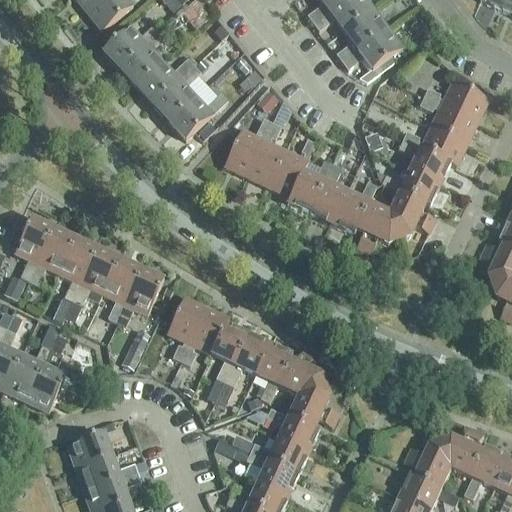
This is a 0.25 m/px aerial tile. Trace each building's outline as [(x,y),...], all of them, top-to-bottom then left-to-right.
[(71,0),(86,18),(107,0),(71,0)] [(107,0),(86,18),(101,37),(132,11),(122,0),(107,0)] [(162,0),(158,4),(163,10),(172,2),(181,11),(190,2),(188,0),(162,0)] [(312,30),(352,0),(315,0),(323,10),(306,22),(312,30)] [(343,37),(373,15),(361,0),(352,0),(312,30),(318,37),(334,25),(343,37)] [(503,17),(511,0),(482,0),(482,1),(480,6),(503,17)] [(511,0),(503,17),(511,21),(511,0)] [(213,21),(199,4),(182,19),(196,36),(213,21)] [(341,68),(387,34),(373,15),(343,37),(351,48),(335,60),(341,68)] [(119,75),(161,36),(154,29),(139,43),(129,32),(102,58),(119,75)] [(213,38),(220,46),(227,40),(221,32),(213,38)] [(372,76),(402,54),(387,34),(341,68),(347,76),(363,64),(372,76)] [(153,57),(167,44),(161,36),(119,75),(135,93),(162,68),(153,57)] [(243,61),(235,67),(244,79),(252,72),(243,61)] [(201,76),(207,70),(202,64),(196,70),(201,76)] [(152,111),(193,72),(187,65),(172,78),(162,68),(135,93),(152,111)] [(200,79),(193,72),(152,111),(168,129),(195,103),(186,93),(200,79)] [(248,99),(240,89),(229,100),(237,109),(248,99)] [(427,94),(423,103),(477,129),(487,107),(451,89),(443,106),(438,104),(440,100),(427,94)] [(276,105),(266,96),(257,106),(266,115),(276,105)] [(205,114),(195,103),(168,129),(185,146),(227,107),(220,100),(205,114)] [(477,129),(423,103),(419,112),(431,118),(433,114),(438,117),(430,133),(466,151),(477,129)] [(245,183),(271,129),(263,125),(257,138),(260,139),(258,144),(241,136),(223,172),(245,183)] [(267,193),(285,157),(269,150),(271,144),(274,146),(280,134),(271,129),(245,183),(267,193)] [(455,173),(466,151),(430,133),(422,150),(417,147),(418,144),(406,138),(402,147),(450,170),(455,173)] [(374,137),(363,141),(369,156),(380,152),(374,137)] [(301,165),(285,157),(267,193),(289,203),(289,204),(302,179),(307,168),(315,150),(306,146),(300,159),(304,160),(301,165)] [(450,170),(402,147),(397,156),(415,164),(409,177),(439,192),(450,170)] [(336,163),(332,171),(341,176),(345,167),(336,163)] [(309,220),(332,171),(323,167),(315,185),(302,179),(289,204),(289,203),(286,209),(309,220)] [(330,230),(345,200),(332,193),(341,176),(332,171),(309,220),(330,230)] [(429,214),(439,192),(409,177),(403,190),(385,181),(381,190),(398,199),(424,211),(424,212),(429,214)] [(355,236),(367,210),(376,192),(367,188),(358,206),(345,200),(330,230),(353,241),(355,236)] [(418,225),(424,212),(424,211),(398,199),(388,220),(398,247),(409,243),(413,233),(428,240),(434,225),(426,222),(424,227),(418,225)] [(398,247),(388,220),(367,210),(355,236),(368,242),(365,248),(360,245),(356,253),(370,260),(377,246),(387,251),(398,247)] [(511,225),(500,248),(505,250),(511,253),(511,225)] [(28,288),(52,236),(30,226),(14,260),(27,266),(19,284),(28,288)] [(58,280),(74,247),(52,236),(28,288),(37,292),(45,274),(58,280)] [(72,309),(96,257),(74,247),(58,280),(71,287),(63,304),(72,308),(72,309)] [(511,286),(511,253),(505,250),(499,263),(493,260),(496,254),(488,251),(481,265),(495,271),(490,282),(494,292),(511,286)] [(102,301),(118,267),(96,257),(72,309),(81,313),(85,303),(97,309),(102,300),(102,301)] [(116,329),(140,277),(118,267),(102,301),(115,307),(107,325),(116,329)] [(162,288),(140,277),(116,329),(125,333),(133,315),(146,321),(162,288)] [(23,290),(9,283),(1,299),(15,306),(23,290)] [(511,286),(494,292),(498,303),(508,308),(501,322),(511,327),(511,286)] [(58,315),(67,319),(72,308),(63,304),(58,315)] [(181,368),(206,314),(183,304),(166,340),(183,348),(181,353),(178,352),(172,364),(181,368)] [(74,328),(81,313),(72,309),(72,308),(65,324),(74,328)] [(225,330),(225,331),(228,325),(206,314),(181,368),(189,372),(195,360),(192,358),(194,353),(210,360),(211,361),(225,330)] [(0,332),(6,336),(11,325),(12,322),(3,319),(0,324),(0,332)] [(19,329),(11,325),(6,336),(14,339),(19,329)] [(48,354),(58,334),(48,329),(39,349),(48,354)] [(247,341),(225,331),(225,330),(211,361),(210,360),(210,361),(224,367),(215,385),(224,389),(247,341)] [(0,395),(4,398),(19,364),(6,358),(15,340),(14,339),(6,336),(0,348),(0,395)] [(60,337),(51,356),(59,360),(67,341),(60,337)] [(255,381),(269,351),(247,341),(224,389),(233,393),(241,375),(255,381)] [(132,376),(143,354),(131,349),(121,370),(132,376)] [(288,366),(289,366),(291,362),(269,351),(255,381),(268,387),(259,406),(268,410),(276,392),(288,366)] [(26,408),(50,356),(41,352),(32,370),(19,364),(4,398),(26,408)] [(50,378),(59,360),(51,356),(50,356),(26,408),(48,418),(63,384),(50,378)] [(302,373),(289,366),(288,366),(276,392),(297,402),(324,392),(320,381),(310,377),(317,362),(303,356),(299,364),(305,366),(302,373)] [(170,388),(177,391),(180,384),(173,381),(170,388)] [(216,403),(222,390),(213,386),(208,399),(216,403)] [(328,403),(324,392),(297,402),(288,423),(313,435),(314,434),(320,421),(326,424),(323,430),(331,434),(338,420),(324,413),(328,403)] [(184,393),(181,398),(190,403),(193,397),(184,393)] [(228,409),(233,398),(223,393),(218,405),(228,409)] [(257,403),(246,407),(249,416),(260,412),(257,403)] [(319,437),(314,434),(313,435),(288,423),(270,415),(266,424),(283,432),(277,445),(308,459),(319,437)] [(245,424),(262,432),(266,424),(267,421),(260,418),(245,424)] [(124,443),(133,440),(129,430),(120,434),(124,443)] [(67,453),(75,476),(110,463),(105,450),(124,443),(120,434),(67,453)] [(472,484),(483,457),(471,452),(474,446),(480,448),(484,440),(470,434),(463,448),(453,443),(442,447),(451,475),(472,484)] [(232,463),(237,452),(219,444),(214,455),(232,463)] [(298,481),(308,459),(277,445),(271,458),(253,450),(249,459),(298,481)] [(244,446),(240,454),(249,459),(253,450),(244,446)] [(451,475),(442,447),(431,451),(426,461),(412,454),(405,469),(413,472),(416,467),(422,470),(416,483),(415,485),(442,496),(451,475)] [(495,494),(509,463),(487,453),(484,458),(483,457),(472,484),(464,502),(473,506),(482,488),(495,494)] [(298,481),(249,459),(245,468),(263,476),(257,489),(288,503),(298,481)] [(83,499),(137,479),(134,470),(115,477),(110,463),(75,476),(83,499)] [(511,511),(511,464),(509,463),(495,494),(508,500),(502,511),(511,511)] [(140,489),(137,480),(137,479),(83,499),(88,511),(117,511),(127,509),(122,495),(140,489)] [(455,511),(459,503),(442,496),(415,485),(416,483),(411,480),(401,503),(420,511),(433,511),(437,504),(454,511),(455,511)] [(249,511),(283,511),(288,503),(257,489),(251,502),(233,494),(229,502),(229,503),(249,511)] [(249,511),(229,503),(225,511),(249,511)] [(420,511),(401,503),(396,511),(420,511)]
